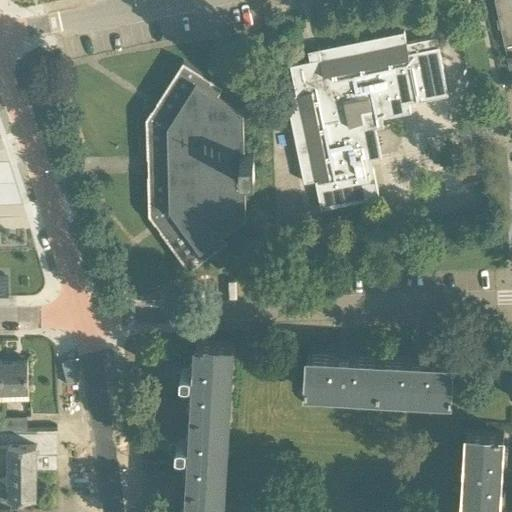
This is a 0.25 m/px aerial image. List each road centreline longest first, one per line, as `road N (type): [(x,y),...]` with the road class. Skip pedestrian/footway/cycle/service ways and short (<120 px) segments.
road 1 (residential): [(511,302),(82,316)]
road 2 (tertiary): [(82,316),(0,47)]
road 3 (tertiary): [(117,511),(82,316)]
road 4 (residential): [(168,0),(0,35)]
